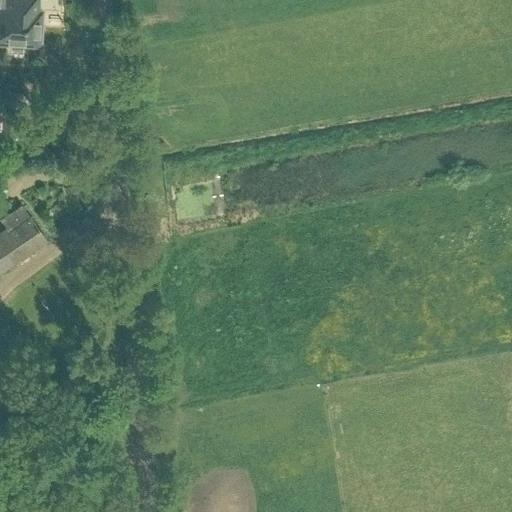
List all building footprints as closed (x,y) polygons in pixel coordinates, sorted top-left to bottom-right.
[(38,0),(5,0),(5,8),(2,8),(0,10),(0,42),(40,45),(42,10),(38,10),(38,0)] [(25,90),(5,89),(2,136),(23,137),(25,90)] [(0,209),(9,203),(1,192),(0,192),(0,209)] [(0,231),(0,241),(10,256),(26,245),(30,250),(46,240),(21,204),(0,218),(6,227),(0,231)] [(0,263),(10,256),(0,241),(0,263)]
